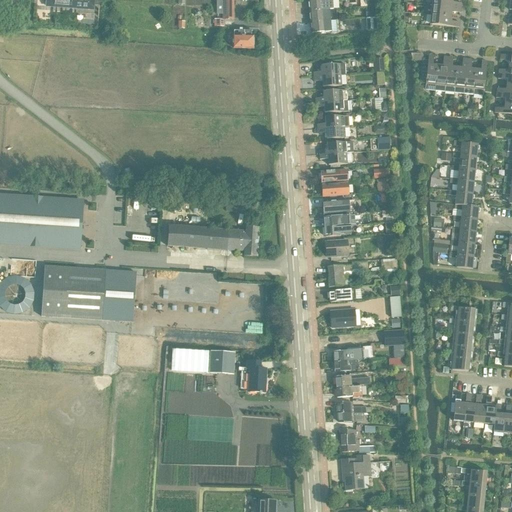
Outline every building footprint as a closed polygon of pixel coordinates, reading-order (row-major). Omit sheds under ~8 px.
[(43,0),(45,2),(47,2),(46,7),(93,10),(93,0),(43,0)] [(221,0),(216,0),(216,15),(222,15),(222,19),(214,19),(214,27),(223,27),(223,20),(233,20),(233,0),(221,0)] [(321,0),(308,1),(309,12),(324,10),(329,10),(333,10),(332,0),(321,0)] [(432,0),(432,5),(461,8),(461,3),(452,2),(452,0),(432,0)] [(432,5),(431,15),(451,17),(451,12),(460,13),(461,8),(432,5)] [(378,6),(365,7),(366,18),(372,18),(378,18),(379,17),(378,6)] [(309,12),(310,23),(330,21),(329,10),(324,10),(309,12)] [(430,24),(459,27),(459,22),(450,22),(451,17),(431,15),(430,24)] [(379,18),(366,19),(366,31),(379,30),(379,18)] [(311,34),(326,33),(331,33),(330,21),(310,23),(311,34)] [(252,49),(252,38),(251,38),(251,31),(234,31),(234,49),(252,49)] [(425,84),(425,85),(424,90),(435,91),(437,66),(433,65),(434,56),(428,55),(428,59),(422,59),(419,83),(425,84)] [(508,61),(508,66),(511,66),(511,56),(500,55),(500,60),(508,61)] [(437,66),(435,91),(444,92),(448,57),(443,57),(442,66),(437,66)] [(448,57),(444,92),(454,93),(456,68),(451,67),(452,58),(448,57)] [(375,72),(383,71),(383,59),(374,60),(375,72)] [(456,68),(454,93),(464,94),(467,60),(462,59),(461,68),(456,68)] [(467,60),(464,94),(473,95),(476,69),(471,69),(472,60),(467,60)] [(476,69),(473,95),(483,96),(487,62),(481,61),(481,70),(476,69)] [(321,66),(322,72),(314,73),(314,77),(345,75),(344,64),(321,66)] [(499,69),(498,74),(511,75),(511,66),(508,66),(508,70),(499,69)] [(384,73),(376,73),(377,86),(385,86),(385,85),(384,83),(384,73)] [(507,80),(506,85),(511,85),(511,75),(498,74),(498,79),(507,80)] [(345,76),(345,75),(314,77),(314,82),(322,82),(323,88),(341,87),(340,76),(345,76)] [(497,89),(496,93),(511,95),(511,85),(506,85),(506,90),(497,89)] [(315,98),(315,103),(346,101),(346,91),(341,91),(323,92),(323,98),(315,98)] [(504,99),(504,104),(511,104),(511,95),(496,93),(496,98),(504,99)] [(324,108),(324,114),(347,112),(346,101),(315,103),(316,108),(324,108)] [(494,113),(497,113),(511,114),(511,104),(504,104),(504,109),(495,108),(494,113)] [(317,125),(317,130),(344,128),(344,127),(349,127),(349,116),(343,117),(325,118),(325,124),(317,125)] [(326,134),(326,140),(345,139),(344,128),(317,130),(318,134),(326,134)] [(377,139),(378,151),(388,150),(388,138),(377,139)] [(327,150),(319,151),(319,156),(346,154),(346,153),(353,153),(352,142),(326,144),(327,150)] [(461,147),(460,155),(476,157),(478,145),(461,143),(462,142),(454,142),(453,146),(461,147)] [(346,154),(319,156),(319,160),(327,160),(328,166),(346,165),(346,154)] [(460,159),(459,167),(459,168),(475,169),(476,157),(460,155),(453,154),(452,158),(460,159)] [(459,172),(458,179),(458,180),(474,182),(475,169),(459,168),(459,167),(451,166),(451,171),(459,172)] [(388,169),(373,170),(374,179),(388,178),(388,169)] [(321,183),(337,182),(347,181),(346,170),(342,171),(320,172),(321,183)] [(377,180),(378,192),(390,191),(389,179),(377,180)] [(457,184),(456,192),(473,194),(474,182),(458,180),(458,179),(450,179),(449,183),(457,184)] [(322,197),(339,196),(349,195),(348,184),(343,185),(321,186),(322,197)] [(509,204),(511,204),(511,191),(510,192),(510,191),(503,190),(502,194),(510,195),(509,204)] [(454,204),(454,205),(478,208),(478,207),(471,206),(473,194),(456,192),(449,191),(448,196),(456,196),(455,204),(454,204)] [(0,197),(0,243),(80,249),(83,203),(0,197)] [(348,201),(322,203),(323,215),(342,214),(349,213),(348,208),(348,201)] [(236,205),(226,204),(225,212),(236,213),(236,205)] [(462,209),(461,217),(461,218),(477,220),(478,208),(454,205),(454,208),(462,209)] [(323,218),(324,227),(354,225),(354,216),(344,217),(323,218)] [(460,222),(460,230),(459,230),(476,232),(477,220),(461,218),(461,217),(453,216),(453,221),(460,222)] [(325,237),(345,236),(351,235),(350,230),(350,226),(354,225),(324,227),(325,237)] [(240,252),(241,232),(168,227),(167,247),(240,252)] [(256,257),(258,229),(246,228),(245,232),(241,232),(240,252),(244,252),(244,256),(256,257)] [(459,234),(458,242),(458,243),(474,245),(476,232),(459,230),(460,230),(452,229),(451,233),(459,234)] [(394,235),(384,236),(385,256),(395,256),(394,235)] [(346,241),(325,243),(326,258),(348,256),(346,241)] [(458,246),(457,254),(457,255),(473,257),(474,245),(458,243),(458,242),(451,241),(451,242),(440,241),(439,245),(450,246),(458,246)] [(433,244),(432,252),(446,254),(447,246),(433,244)] [(456,259),(455,268),(472,270),(473,257),(457,255),(457,254),(449,253),(449,258),(456,259)] [(351,275),(367,274),(367,261),(351,262),(351,265),(342,266),(327,267),(329,288),(344,287),(343,280),(347,280),(347,276),(351,275)] [(44,267),(41,317),(102,321),(131,323),(135,273),(105,271),(44,267)] [(391,296),(399,295),(399,287),(398,287),(390,288),(391,296)] [(344,291),(329,292),(330,303),(345,302),(345,301),(352,301),(355,300),(360,300),(359,290),(354,291),(344,292),(344,291)] [(399,297),(389,298),(391,318),(401,317),(399,297)] [(510,309),(509,316),(509,317),(511,317),(511,305),(510,305),(510,304),(502,303),(502,308),(510,309)] [(457,312),(457,320),(457,321),(473,323),(474,310),(458,309),(458,308),(450,307),(450,311),(457,312)] [(355,327),(354,311),(330,312),(331,329),(355,327)] [(508,321),(507,329),(507,330),(511,330),(511,317),(509,317),(509,316),(501,316),(501,320),(508,321)] [(456,325),(455,332),(455,334),(471,335),(473,323),(457,321),(457,320),(449,319),(449,324),(456,325)] [(507,333),(506,341),(506,342),(511,342),(511,330),(507,330),(507,329),(500,328),(499,332),(507,333)] [(402,331),(384,332),(385,346),(393,346),(403,345),(402,331)] [(455,337),(454,345),(454,346),(470,348),(471,335),(455,334),(455,332),(448,332),(447,336),(455,337)] [(506,345),(505,353),(505,355),(511,355),(511,342),(506,342),(506,341),(498,340),(498,345),(506,345)] [(454,349),(453,357),(453,358),(469,360),(470,348),(454,346),(454,345),(447,344),(446,348),(454,349)] [(172,350),(171,371),(233,375),(235,353),(172,350)] [(354,352),(333,353),(334,363),(349,362),(349,361),(363,360),(362,351),(354,352)] [(504,358),(503,367),(511,367),(511,355),(505,355),(505,353),(497,352),(497,357),(504,358)] [(452,361),(451,371),(468,372),(469,360),(453,358),(453,357),(445,356),(445,361),(452,361)] [(396,370),(397,370),(404,370),(404,359),(396,359),(396,370)] [(246,369),(249,369),(248,392),(265,393),(267,370),(260,369),(261,363),(247,362),(246,369)] [(334,363),(335,373),(350,372),(350,371),(358,370),(357,362),(349,363),(349,362),(334,363)] [(336,388),(359,386),(369,386),(369,378),(350,380),(350,377),(335,378),(336,388)] [(359,387),(359,386),(336,388),(337,398),(361,397),(360,387),(359,387)] [(453,422),(463,423),(465,404),(460,403),(461,394),(455,394),(453,422)] [(465,404),(463,423),(474,424),(476,405),(475,405),(470,404),(471,395),(466,394),(465,404)] [(476,405),(474,424),(484,425),(486,406),(485,406),(480,406),(481,396),(476,396),(475,405),(476,405)] [(486,406),(484,425),(493,426),(493,433),(496,407),(490,406),(491,397),(486,397),(485,406),(486,406)] [(337,403),(338,413),(352,414),(353,414),(361,414),(370,413),(370,408),(365,408),(352,408),(352,404),(337,403)] [(400,414),(408,414),(408,405),(405,405),(405,406),(400,406),(400,414)] [(496,407),(493,433),(503,434),(505,415),(500,415),(501,405),(496,405),(496,407)] [(505,415),(503,434),(511,434),(511,415),(510,416),(511,406),(506,406),(505,415)] [(361,422),(361,414),(353,414),(352,414),(338,413),(338,423),(353,424),(353,422),(361,422)] [(339,430),(340,453),(358,452),(358,454),(369,453),(369,447),(358,447),(358,441),(356,441),(355,431),(339,430)] [(370,476),(369,464),(368,456),(356,457),(356,460),(341,461),(342,472),(344,472),(345,491),(363,489),(362,476),(370,476)] [(470,474),(469,482),(485,484),(486,472),(471,470),(470,470),(463,469),(462,473),(470,474)] [(469,487),(468,494),(468,495),(484,497),(485,484),(469,482),(461,481),(461,486),(469,487)] [(467,499),(466,507),(483,509),(484,497),(468,495),(468,494),(460,493),(460,498),(467,499)] [(251,500),(250,511),(275,511),(276,501),(262,501),(259,501),(251,500)]
